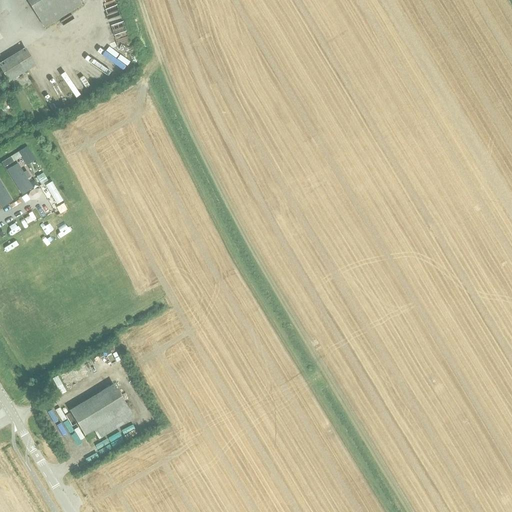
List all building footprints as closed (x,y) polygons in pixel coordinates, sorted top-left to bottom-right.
[(26,0),(44,28),(82,4),(79,0),(26,0)] [(26,145),(16,151),(19,156),(29,150),(26,145)] [(9,156),(0,161),(0,162),(2,167),(12,161),(9,156)] [(33,187),(18,163),(7,170),(22,194),(33,187)] [(11,200),(0,180),(0,205),(0,206),(11,200)] [(60,197),(55,200),(60,207),(64,204),(60,197)] [(99,439),(133,418),(113,384),(70,411),(85,435),(94,430),(99,439)]
